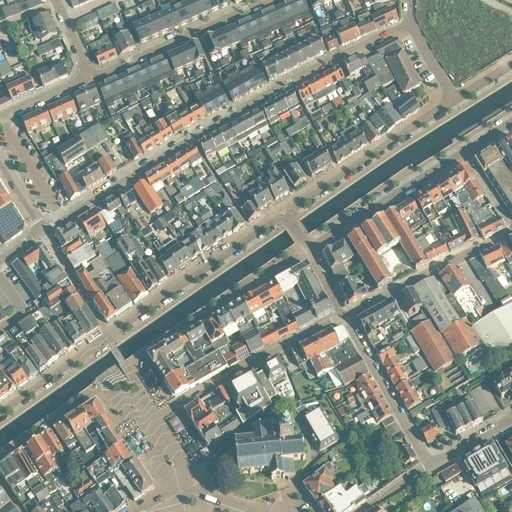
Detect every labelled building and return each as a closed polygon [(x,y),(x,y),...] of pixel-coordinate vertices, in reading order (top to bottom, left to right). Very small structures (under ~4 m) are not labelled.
[(29,11),(42,6),(40,0),(34,0),(26,3),(27,5),(29,11)] [(69,0),(73,9),(79,6),(76,0),(69,0)] [(204,0),(195,0),(193,1),(200,18),(210,13),(204,0)] [(216,0),(204,0),(210,13),(219,9),(219,10),(220,9),(216,0)] [(228,0),(216,0),(220,9),(222,9),(222,8),(230,4),(228,0)] [(303,0),(295,0),(290,2),(299,22),(304,19),(305,22),(312,19),(303,0)] [(308,0),(313,10),(323,5),(320,0),(308,0)] [(511,20),(470,0),(466,0),(424,26),(459,81),(511,48),(511,20)] [(193,1),(183,6),(190,22),(200,18),(193,1)] [(290,2),(279,8),(289,30),(290,29),(295,27),(294,24),(299,22),(290,2)] [(12,18),(21,14),(29,11),(27,5),(26,3),(19,6),(10,10),(9,10),(10,12),(12,18)] [(109,19),(110,18),(119,14),(115,4),(104,9),(109,19)] [(183,6),(173,10),(180,27),(190,22),(183,6)] [(6,20),(12,18),(10,12),(9,10),(10,10),(9,7),(2,10),(6,20)] [(279,8),(267,13),(276,32),(281,30),(282,33),(283,32),(287,30),(289,30),(279,8)] [(101,22),(109,19),(104,9),(96,13),(101,22)] [(387,26),(398,21),(393,9),(381,14),(387,26)] [(173,10),(163,14),(170,31),(180,27),(173,10)] [(360,39),(375,32),(370,19),(369,15),(367,10),(359,13),(361,18),(358,19),(360,26),(355,28),(360,39)] [(95,27),(101,25),(96,13),(90,16),(95,27)] [(267,13),(256,18),(265,40),(272,37),(270,34),(276,32),(267,13)] [(163,14),(153,19),(160,35),(170,31),(163,14)] [(375,32),(387,26),(381,14),(370,19),(375,32)] [(52,26),(48,16),(34,22),(32,19),(27,22),(29,27),(29,29),(31,34),(33,34),(37,33),(52,26)] [(89,30),(95,27),(90,16),(84,19),(89,30)] [(256,18),(244,23),(253,42),(258,40),(259,43),(265,40),(256,18)] [(83,32),(89,30),(84,19),(78,21),(83,32)] [(153,19),(143,23),(150,40),(160,35),(153,19)] [(350,27),(347,20),(345,21),(346,23),(344,24),(346,29),(347,28),(349,33),(348,33),(351,42),(360,39),(355,28),(354,26),(354,25),(350,27)] [(346,29),(344,24),(346,23),(345,21),(339,23),(342,29),(339,30),(337,25),(332,27),(333,29),(335,34),(337,33),(342,46),(351,42),(348,33),(349,33),(347,28),(346,29)] [(124,22),(119,24),(124,35),(121,37),(124,43),(125,42),(129,52),(136,49),(135,47),(134,45),(132,40),(129,33),(124,22)] [(143,23),(133,28),(140,44),(150,40),(143,23)] [(244,23),(232,28),(239,45),(242,50),(249,47),(247,44),(253,42),(244,23)] [(42,43),(57,36),(52,26),(37,33),(42,43)] [(329,52),(338,48),(329,27),(320,31),(329,52)] [(232,28),(222,33),(229,49),(239,45),(232,28)] [(117,38),(115,32),(111,34),(114,40),(121,56),(129,52),(125,42),(124,43),(121,37),(117,38)] [(213,36),(212,36),(220,53),(229,49),(222,33),(213,36)] [(99,66),(108,62),(117,57),(110,42),(107,36),(101,38),(104,45),(92,51),(99,66)] [(211,38),(203,41),(210,58),(220,53),(212,36),(210,37),(211,38)] [(314,59),(326,53),(318,38),(307,44),(314,59)] [(362,56),(378,83),(380,88),(381,87),(382,88),(396,81),(403,95),(420,86),(403,52),(401,48),(396,39),(375,50),(378,56),(366,62),(362,55),(362,56)] [(44,55),(54,51),(50,43),(40,47),(44,55)] [(189,46),(188,47),(195,64),(205,60),(198,43),(190,47),(189,46)] [(303,65),(314,59),(307,44),(295,49),(303,65)] [(187,48),(178,52),(185,68),(195,64),(188,47),(187,48)] [(292,71),(303,65),(295,49),(284,55),(292,71)] [(178,52),(168,56),(176,73),(185,68),(178,52)] [(280,76),(292,71),(284,55),(273,61),(280,76)] [(168,56),(156,62),(165,81),(170,79),(171,82),(174,80),(178,79),(178,78),(176,73),(168,56)] [(378,83),(362,56),(356,59),(355,58),(343,65),(349,77),(362,71),(367,79),(362,82),(369,93),(369,94),(370,94),(376,90),(374,85),(378,83)] [(56,82),(68,77),(61,61),(48,66),(56,82)] [(269,82),(272,81),(280,76),(273,61),(261,67),(269,82)] [(0,73),(2,78),(12,74),(7,62),(0,64),(0,73)] [(156,62),(145,67),(155,89),(158,87),(161,86),(160,83),(165,81),(156,62)] [(255,63),(248,66),(250,69),(245,72),(255,90),(267,84),(255,63)] [(44,88),(56,82),(48,66),(44,68),(45,71),(38,74),(44,88)] [(145,67),(133,72),(142,91),(147,89),(148,92),(151,90),(155,89),(145,67)] [(347,84),(344,79),(338,68),(327,74),(333,85),(338,83),(345,95),(351,92),(349,89),(350,89),(347,84)] [(133,72),(122,77),(131,99),(135,98),(135,97),(138,96),(137,93),(142,91),(133,72)] [(255,90),(245,72),(240,75),(238,72),(232,75),(244,96),(255,90)] [(12,102),(36,91),(34,87),(29,78),(28,74),(21,77),(8,82),(11,88),(6,90),(9,96),(12,102)] [(326,97),(336,91),(333,85),(327,74),(317,79),(326,97)] [(359,74),(353,76),(355,82),(362,79),(359,74)] [(232,75),(226,79),(228,81),(222,84),(232,103),(244,96),(232,75)] [(122,77),(110,82),(119,101),(124,99),(125,102),(128,101),(131,99),(122,77)] [(317,102),(326,97),(317,79),(307,85),(317,102)] [(110,82),(98,87),(108,109),(115,106),(114,103),(119,101),(110,82)] [(305,109),(316,103),(317,102),(307,85),(296,91),(305,109)] [(212,86),(205,90),(207,93),(217,111),(229,105),(219,86),(213,89),(212,86)] [(91,108),(101,103),(98,97),(94,88),(84,93),(91,108)] [(376,90),(370,94),(375,101),(395,128),(404,121),(393,107),(392,107),(391,108),(390,106),(387,108),(379,98),(378,99),(374,92),(377,90),(376,90)] [(386,96),(392,107),(393,107),(404,121),(419,109),(408,95),(402,100),(395,90),(386,96)] [(170,101),(176,98),(173,91),(166,95),(170,101)] [(201,92),(194,96),(200,107),(206,117),(217,111),(207,93),(202,95),(201,92)] [(81,112),(91,108),(84,93),(74,97),(78,106),(81,112)] [(161,93),(151,98),(153,102),(163,98),(161,93)] [(290,113),(291,112),(300,107),(292,93),(282,98),(290,113)] [(369,94),(369,93),(358,101),(361,104),(358,106),(364,114),(371,123),(380,138),(380,137),(385,134),(386,134),(386,135),(395,128),(375,101),(370,94),(369,94)] [(328,103),(336,99),(333,95),(325,99),(328,103)] [(0,107),(12,102),(9,96),(0,100),(0,107)] [(349,105),(357,100),(354,96),(346,100),(349,105)] [(344,105),(341,99),(340,97),(331,102),(336,110),(344,105)] [(280,120),(281,120),(280,118),(290,113),(282,98),(272,104),(280,120)] [(66,121),(70,119),(69,116),(77,113),(71,99),(59,104),(66,121)] [(347,112),(358,106),(361,104),(358,101),(357,100),(349,105),(344,108),(347,112)] [(66,121),(59,104),(47,109),(53,123),(61,120),(62,123),(66,121)] [(270,125),(280,120),(272,104),(261,110),(270,125)] [(325,115),(334,111),(330,104),(322,109),(325,115)] [(168,111),(162,114),(166,120),(165,120),(174,135),(184,130),(177,118),(175,114),(176,114),(173,107),(172,106),(166,109),(168,111)] [(206,117),(200,107),(200,108),(191,113),(189,111),(196,123),(206,117)] [(41,132),(45,130),(44,127),(51,124),(45,110),(33,115),(41,132)] [(184,130),(196,123),(189,111),(177,118),(184,130)] [(258,132),(268,127),(266,122),(259,111),(249,116),(258,132)] [(324,116),(321,111),(312,115),(309,111),(307,112),(313,122),(324,116)] [(338,122),(343,119),(339,111),(334,113),(338,122)] [(333,124),(338,122),(334,113),(328,116),(333,124)] [(371,144),(380,138),(371,123),(364,114),(359,117),(365,127),(361,129),(371,144)] [(41,132),(33,115),(21,120),(27,134),(35,131),(36,134),(41,132)] [(248,138),(253,134),(258,132),(249,116),(239,122),(248,138)] [(297,118),(293,120),(298,127),(301,132),(310,126),(305,118),(299,121),(297,118)] [(143,121),(138,124),(140,126),(142,129),(147,126),(143,121)] [(163,142),(173,136),(167,127),(164,122),(154,128),(156,132),(163,142)] [(238,143),(248,138),(239,122),(229,127),(238,143)] [(318,133),(323,130),(318,122),(314,124),(318,133)] [(357,152),(368,145),(355,125),(345,132),(348,138),(357,152)] [(140,137),(144,134),(143,132),(142,129),(140,126),(135,129),(140,137)] [(154,128),(153,126),(143,132),(144,134),(147,138),(148,139),(154,148),(163,142),(156,132),(154,128)] [(87,153),(91,151),(107,141),(99,127),(78,140),(87,153)] [(228,149),(238,143),(229,127),(219,133),(228,149)] [(81,137),(86,134),(83,129),(78,133),(81,137)] [(134,160),(142,156),(128,132),(120,136),(134,160)] [(347,158),(357,152),(348,138),(345,132),(340,135),(344,141),(338,145),(347,158)] [(218,155),(228,149),(219,133),(209,138),(215,150),(217,152),(218,155)] [(316,149),(320,146),(315,136),(310,139),(316,149)] [(511,137),(503,143),(511,156),(511,137)] [(215,150),(209,138),(198,144),(206,158),(217,152),(215,150)] [(267,149),(277,143),(275,138),(264,144),(265,146),(266,146),(267,149)] [(144,154),(154,148),(148,139),(138,145),(144,154)] [(292,153),(297,150),(290,139),(284,142),(292,153)] [(65,168),(80,158),(87,153),(78,140),(68,146),(64,149),(63,149),(58,152),(57,153),(65,168)] [(286,157),(292,153),(284,142),(279,146),(286,157)] [(511,156),(503,143),(495,149),(507,166),(511,173),(511,156)] [(337,164),(347,158),(338,145),(328,151),(337,164)] [(258,156),(261,154),(268,150),(267,149),(266,146),(265,146),(255,151),(255,152),(258,156)] [(191,168),(193,166),(202,161),(193,147),(183,154),(190,165),(191,168)] [(511,173),(507,166),(495,149),(475,161),(484,174),(508,209),(507,210),(511,216),(511,173)] [(268,150),(261,154),(265,159),(265,161),(270,167),(277,163),(273,157),(269,150),(268,150)] [(45,160),(50,157),(46,151),(42,154),(45,160)] [(251,160),(258,156),(255,152),(255,151),(248,155),(251,160)] [(321,172),(332,165),(323,152),(312,158),(321,172)] [(65,168),(57,153),(52,156),(52,155),(50,157),(45,160),(44,161),(57,181),(59,180),(71,201),(79,196),(69,178),(68,175),(69,174),(65,168)] [(181,171),(190,165),(183,154),(173,159),(181,171)] [(237,166),(247,160),(243,154),(234,159),(237,166)] [(106,178),(117,172),(108,158),(98,164),(106,178)] [(311,178),(321,172),(312,158),(303,165),(311,178)] [(182,173),(181,171),(173,159),(163,166),(171,178),(171,177),(175,175),(176,177),(182,173)] [(227,171),(235,167),(232,162),(227,165),(225,167),(227,171)] [(82,175),(79,177),(82,182),(87,191),(104,180),(98,171),(96,167),(90,171),(87,166),(79,171),(82,175)] [(171,178),(163,166),(154,172),(162,183),(165,181),(169,186),(174,183),(171,177),(171,178)] [(290,171),(287,166),(282,169),(294,189),(306,181),(296,166),(290,171)] [(482,210),(476,201),(485,196),(466,166),(453,174),(463,189),(472,204),(478,213),(487,208),(486,207),(482,210)] [(218,177),(227,171),(225,167),(215,173),(218,177)] [(247,192),(245,189),(233,170),(219,178),(225,186),(231,182),(232,185),(234,184),(239,192),(241,191),(243,195),(247,192)] [(275,201),(289,193),(274,170),(267,175),(272,182),(265,186),(270,193),(275,201)] [(155,194),(164,188),(162,183),(154,172),(144,178),(146,181),(152,189),(155,194)] [(478,213),(472,204),(463,189),(453,174),(444,180),(455,198),(458,203),(462,209),(463,209),(470,218),(478,213)] [(205,189),(207,188),(215,182),(212,177),(202,184),(205,189)] [(196,195),(205,189),(202,184),(198,178),(189,184),(193,190),(195,194),(196,195)] [(259,212),(272,203),(267,194),(270,193),(265,186),(261,179),(245,189),(247,192),(249,196),(252,200),(259,212)] [(449,202),(455,198),(444,180),(434,187),(443,202),(448,199),(449,202)] [(133,189),(150,215),(163,207),(162,205),(155,194),(152,189),(146,181),(133,189)] [(217,184),(213,187),(218,194),(222,192),(217,184)] [(24,224),(12,204),(0,186),(0,237),(5,244),(22,233),(22,232),(23,224),(24,224)] [(438,217),(447,212),(443,202),(434,187),(422,194),(438,217)] [(131,210),(130,207),(135,204),(136,203),(132,197),(127,189),(116,195),(122,204),(124,208),(124,207),(127,212),(131,210)] [(186,200),(195,194),(193,190),(183,197),(186,200)] [(186,200),(183,197),(182,194),(175,199),(178,205),(186,200)] [(422,194),(413,200),(418,208),(429,225),(430,227),(440,221),(438,217),(422,194)] [(122,209),(120,205),(115,197),(103,204),(110,214),(117,210),(122,218),(128,214),(127,212),(124,207),(124,208),(122,209)] [(227,199),(222,202),(227,209),(220,214),(223,218),(222,219),(232,232),(233,234),(245,226),(232,208),(227,199)] [(249,223),(261,215),(259,212),(252,200),(239,208),(249,223)] [(168,215),(175,211),(168,201),(162,205),(163,207),(168,215)] [(409,234),(425,224),(410,201),(395,211),(409,234)] [(458,212),(462,209),(458,203),(454,205),(458,212)] [(484,240),(495,234),(486,218),(491,216),(487,208),(478,213),(470,218),(471,219),(484,240)] [(89,238),(106,228),(95,210),(78,221),(87,235),(89,238)] [(208,220),(212,217),(207,210),(202,213),(208,220)] [(409,234),(395,211),(383,219),(412,275),(417,272),(416,270),(428,264),(415,245),(410,237),(410,236),(409,234)] [(204,223),(208,220),(202,213),(198,216),(204,223)] [(478,239),(465,215),(462,213),(452,219),(457,228),(461,235),(466,245),(478,239)] [(494,221),(491,216),(486,218),(495,234),(506,229),(499,218),(494,221)] [(173,234),(162,219),(153,225),(159,234),(164,231),(168,237),(173,234)] [(221,240),(232,232),(222,219),(212,226),(221,240)] [(395,283),(412,275),(383,219),(367,229),(395,283)] [(451,231),(457,228),(452,219),(446,222),(451,231)] [(118,220),(108,226),(114,237),(124,230),(118,220)] [(61,251),(87,235),(78,221),(54,236),(63,249),(61,250),(61,251)] [(139,222),(135,225),(140,233),(149,227),(146,222),(145,222),(141,225),(139,222)] [(211,247),(221,240),(212,226),(209,222),(198,229),(201,233),(211,247)] [(187,235),(192,231),(187,224),(181,227),(187,235)] [(410,236),(410,237),(415,245),(434,233),(430,227),(429,225),(410,236)] [(143,237),(147,235),(146,234),(147,233),(152,230),(149,227),(140,233),(143,237)] [(183,238),(187,235),(181,227),(178,230),(183,238)] [(395,283),(367,229),(347,241),(378,290),(392,283),(393,284),(395,283)] [(444,236),(441,238),(443,241),(444,244),(446,244),(450,253),(466,245),(461,235),(458,230),(452,234),(454,239),(450,241),(449,237),(447,233),(443,235),(444,236)] [(200,254),(211,247),(201,233),(190,241),(200,254)] [(428,264),(448,254),(434,233),(415,245),(428,264)] [(67,260),(93,244),(92,243),(89,238),(87,235),(61,251),(67,260)] [(144,265),(141,261),(131,242),(131,243),(127,237),(116,244),(118,247),(121,252),(148,295),(158,287),(144,265)] [(95,248),(100,245),(97,240),(92,243),(93,244),(95,248)] [(175,240),(163,248),(168,256),(178,270),(190,261),(180,246),(179,247),(175,240)] [(200,254),(190,241),(182,247),(181,246),(180,246),(190,261),(200,254)] [(112,251),(106,242),(100,245),(95,248),(99,255),(101,259),(97,261),(96,261),(91,265),(95,273),(93,274),(90,270),(85,273),(89,278),(95,287),(103,297),(116,317),(132,306),(126,298),(121,290),(107,270),(110,268),(106,262),(121,252),(118,247),(112,251)] [(131,242),(141,261),(146,259),(138,244),(133,246),(131,242)] [(168,277),(178,270),(168,256),(163,248),(158,242),(154,245),(163,258),(159,261),(160,262),(159,263),(168,277)] [(509,265),(511,263),(511,249),(508,242),(500,246),(509,265)] [(348,251),(343,243),(332,250),(340,266),(342,266),(343,269),(345,269),(350,265),(348,261),(354,258),(349,250),(348,251)] [(97,261),(101,259),(99,255),(95,248),(93,244),(67,260),(74,271),(81,283),(94,304),(102,317),(107,324),(110,322),(116,317),(103,297),(95,287),(89,278),(85,273),(83,269),(91,265),(96,261),(97,261)] [(48,275),(58,269),(43,247),(40,246),(32,251),(38,260),(36,261),(38,263),(34,265),(37,271),(36,272),(38,275),(40,278),(47,273),(48,275)] [(493,272),(491,268),(492,268),(505,262),(497,247),(480,255),(480,256),(483,261),(485,267),(487,270),(488,272),(492,277),(495,281),(497,280),(498,279),(494,271),(493,272)] [(340,266),(332,250),(322,256),(338,285),(350,279),(345,269),(343,269),(342,266),(340,266)] [(32,274),(34,278),(38,275),(36,272),(37,271),(34,265),(38,263),(36,261),(38,260),(32,251),(21,259),(21,258),(21,259),(32,275),(32,274)] [(134,305),(148,295),(121,252),(106,262),(110,268),(117,280),(124,291),(129,297),(134,305)] [(483,261),(480,256),(469,261),(472,266),(483,261)] [(32,275),(21,259),(11,266),(36,301),(47,295),(39,285),(34,278),(32,274),(32,275)] [(167,280),(166,278),(165,278),(154,259),(148,263),(146,259),(141,261),(144,265),(158,287),(167,280)] [(472,266),(475,272),(485,267),(483,261),(472,266)] [(299,330),(332,313),(307,265),(276,283),(287,305),(287,306),(299,330)] [(457,267),(439,277),(472,329),(482,323),(476,313),(483,309),(462,277),(463,276),(457,267)] [(475,272),(479,277),(488,272),(487,270),(485,267),(475,272)] [(43,283),(39,285),(47,295),(48,294),(53,291),(67,282),(58,269),(48,275),(47,273),(40,278),(43,283)] [(488,272),(479,277),(482,283),(484,282),(492,277),(488,272)] [(472,329),(439,277),(413,289),(423,306),(425,310),(432,321),(442,337),(443,336),(457,361),(460,359),(482,346),(472,329)] [(492,277),(484,282),(487,286),(495,281),(492,277)] [(497,280),(487,286),(490,291),(500,285),(497,280)] [(47,295),(40,300),(42,303),(47,300),(49,305),(57,300),(61,297),(72,289),(67,282),(53,291),(48,294),(47,295)] [(354,286),(351,282),(339,287),(348,305),(367,296),(363,288),(361,284),(359,285),(354,286)] [(299,330),(287,306),(287,305),(276,283),(266,289),(277,310),(278,310),(285,326),(289,335),(299,330)] [(500,285),(490,291),(493,296),(504,290),(500,285)] [(72,289),(61,297),(65,305),(66,305),(78,298),(72,289)] [(277,310),(266,289),(255,295),(263,311),(264,311),(269,308),(273,312),(277,310)] [(423,306),(413,289),(411,290),(400,296),(404,305),(409,314),(414,311),(415,314),(420,311),(418,309),(423,306)] [(504,290),(493,296),(496,302),(507,295),(504,290)] [(263,348),(279,340),(263,311),(255,295),(244,301),(252,323),(254,325),(256,331),(263,348)] [(496,302),(499,306),(501,305),(510,299),(507,295),(496,302)] [(74,317),(85,310),(78,298),(66,305),(65,305),(74,317)] [(501,305),(504,310),(511,305),(511,302),(510,299),(501,305)] [(49,305),(47,306),(50,311),(60,305),(57,300),(49,305)] [(388,322),(400,315),(391,300),(380,307),(388,322)] [(251,355),(263,348),(256,331),(254,325),(252,323),(244,301),(227,311),(235,326),(242,338),(246,346),(251,355)] [(70,320),(66,314),(60,305),(50,311),(75,348),(86,340),(72,319),(70,320)] [(482,323),(472,329),(482,346),(492,363),(494,366),(495,365),(511,355),(511,305),(504,310),(489,319),(482,323)] [(75,348),(50,311),(47,306),(39,311),(68,353),(75,348)] [(391,327),(388,322),(380,307),(369,313),(377,328),(383,325),(386,330),(391,327)] [(74,317),(72,319),(86,340),(98,331),(99,331),(85,310),(74,317)] [(432,321),(425,310),(421,312),(422,315),(412,321),(417,330),(429,323),(432,321)] [(58,360),(68,353),(39,311),(39,312),(30,318),(38,328),(36,330),(58,360)] [(223,333),(235,326),(227,311),(215,318),(223,333)] [(274,331),(264,311),(263,311),(279,340),(289,335),(285,326),(274,331)] [(367,339),(376,335),(373,330),(377,328),(369,313),(357,320),(367,339)] [(48,367),(58,360),(36,330),(38,328),(30,318),(18,327),(24,335),(48,367)] [(223,333),(215,318),(200,326),(212,347),(216,355),(220,353),(222,357),(228,368),(238,362),(232,352),(231,349),(226,340),(223,333)] [(435,374),(456,361),(442,337),(432,321),(429,323),(417,330),(411,334),(435,374)] [(39,373),(48,367),(24,335),(18,327),(18,326),(9,333),(39,373)] [(202,353),(212,347),(200,326),(185,335),(196,355),(201,352),(202,353)] [(335,369),(358,356),(342,328),(331,331),(291,352),(299,367),(309,362),(312,369),(313,369),(317,378),(335,369)] [(399,340),(404,338),(400,331),(395,334),(399,340)] [(7,363),(0,355),(5,351),(15,344),(7,334),(0,339),(0,368),(18,389),(28,382),(11,360),(7,363)] [(395,343),(399,340),(395,334),(391,336),(395,343)] [(196,355),(185,335),(177,340),(195,366),(216,355),(212,347),(202,353),(201,352),(196,355)] [(195,366),(177,340),(165,346),(147,357),(154,368),(155,367),(165,383),(195,366)] [(375,353),(388,346),(385,340),(372,347),(375,353)] [(242,343),(231,349),(232,352),(238,362),(249,356),(244,347),(242,343)] [(28,382),(38,375),(21,352),(15,344),(5,351),(11,360),(28,382)] [(412,349),(411,349),(415,355),(420,352),(416,347),(412,349)] [(385,350),(376,355),(383,366),(396,359),(396,358),(390,348),(385,350)] [(175,398),(228,368),(222,357),(220,353),(216,355),(195,366),(165,383),(175,398)] [(396,359),(383,366),(389,377),(402,369),(398,363),(406,359),(403,354),(396,358),(396,359)] [(344,387),(359,379),(368,374),(358,356),(335,369),(344,387)] [(422,358),(416,361),(422,371),(427,368),(422,358)] [(243,378),(226,387),(231,396),(237,406),(240,412),(236,414),(235,413),(241,425),(243,427),(263,414),(269,410),(273,408),(269,403),(277,399),(280,404),(295,397),(293,393),(290,384),(290,383),(286,374),(283,367),(278,359),(272,362),(261,368),(243,378)] [(499,386),(495,388),(496,390),(501,399),(506,396),(508,400),(511,397),(511,367),(507,371),(510,375),(502,379),(502,380),(497,383),(499,386)] [(1,400),(18,389),(0,368),(0,401),(2,401),(1,400)] [(394,387),(403,382),(407,379),(402,369),(389,377),(394,387)] [(495,375),(488,380),(490,383),(497,379),(495,375)] [(360,395),(375,386),(369,376),(354,384),(360,395)] [(402,401),(415,393),(409,382),(396,390),(402,401)] [(360,395),(355,397),(361,407),(365,405),(380,396),(375,386),(360,395)] [(222,389),(216,393),(204,399),(184,412),(193,425),(210,413),(211,414),(229,403),(230,403),(222,389)] [(408,411),(416,406),(421,404),(415,393),(402,401),(408,411)] [(359,422),(371,415),(386,407),(380,396),(365,405),(369,411),(357,418),(359,422)] [(473,427),(482,422),(468,397),(460,401),(463,408),(473,427)] [(422,405),(422,406),(425,410),(433,405),(430,401),(422,405)] [(465,431),(473,427),(463,408),(460,401),(452,405),(465,431)] [(92,429),(107,419),(96,402),(80,412),(92,429)] [(217,424),(235,413),(229,403),(211,414),(210,413),(193,425),(200,436),(217,424)] [(320,407),(318,404),(304,408),(302,405),(301,406),(301,408),(296,411),(300,419),(299,420),(320,453),(341,440),(321,407),(320,407)] [(452,405),(444,409),(448,416),(446,416),(451,426),(455,435),(465,431),(452,405)] [(371,415),(359,422),(361,426),(367,423),(373,419),(377,425),(381,423),(392,417),(386,407),(371,415)] [(436,422),(442,419),(436,408),(431,412),(436,422)] [(99,439),(92,429),(80,412),(64,423),(74,438),(74,437),(78,443),(77,443),(86,455),(89,459),(93,467),(100,461),(99,453),(92,443),(99,439)] [(241,425),(235,413),(217,424),(200,436),(207,447),(221,438),(241,425)] [(381,423),(385,429),(395,423),(392,417),(381,423)] [(99,439),(114,430),(107,419),(92,429),(99,439)] [(74,438),(64,423),(54,430),(60,438),(68,450),(68,449),(84,472),(82,474),(83,475),(87,473),(91,469),(93,467),(89,459),(86,455),(77,443),(78,443),(74,437),(74,438)] [(152,426),(159,442),(168,439),(161,423),(152,426)] [(385,429),(387,433),(398,427),(395,423),(385,429)] [(278,426),(278,425),(277,425),(277,426),(267,428),(267,426),(265,426),(266,428),(254,429),(254,428),(253,428),(253,429),(251,429),(252,431),(253,431),(254,438),(248,439),(248,437),(246,437),(246,439),(236,440),(236,439),(234,439),(235,440),(233,440),(233,442),(235,441),(236,448),(234,449),(234,451),(236,450),(237,465),(235,465),(235,467),(237,466),(238,474),(237,474),(237,475),(238,475),(238,476),(240,476),(240,475),(250,474),(250,475),(251,475),(251,473),(260,472),(260,474),(262,474),(262,472),(270,471),(271,477),(270,478),(270,479),(271,479),(271,480),(273,480),(273,479),(282,477),(283,479),(284,479),(284,477),(287,477),(288,481),(291,480),(290,479),(294,479),(294,476),(295,476),(293,460),(303,459),(303,461),(304,461),(304,459),(306,459),(305,458),(304,458),(302,442),(304,442),(303,441),(302,441),(302,439),(300,440),(301,441),(294,442),(292,428),(279,430),(278,428),(280,428),(279,426),(278,426)] [(428,429),(426,425),(418,430),(426,444),(440,437),(433,426),(428,429)] [(400,432),(398,427),(387,433),(390,438),(400,432)] [(100,461),(103,458),(109,455),(123,445),(114,430),(99,439),(92,443),(99,453),(100,461)] [(64,465),(58,455),(63,451),(56,441),(51,432),(40,439),(51,456),(59,469),(64,465)] [(390,444),(394,441),(403,436),(400,432),(390,438),(387,439),(390,444)] [(40,439),(27,448),(33,457),(36,463),(35,464),(44,478),(48,475),(56,488),(61,485),(58,481),(59,480),(53,472),(58,470),(59,469),(51,456),(40,439)] [(91,469),(87,473),(94,484),(96,487),(109,478),(114,473),(114,474),(121,469),(121,468),(134,459),(133,459),(123,445),(109,455),(103,458),(100,461),(93,467),(91,469)] [(402,449),(400,445),(393,449),(395,452),(399,459),(400,461),(402,461),(404,466),(416,459),(408,446),(402,449)] [(472,456),(461,462),(476,488),(506,471),(491,445),(480,451),(477,452),(478,453),(475,455),(474,454),(472,455),(472,456)] [(33,457),(27,448),(26,449),(25,450),(23,452),(22,451),(11,459),(10,459),(25,483),(32,493),(40,504),(50,497),(49,496),(57,490),(48,475),(44,478),(35,464),(36,463),(33,457)] [(331,460),(338,455),(335,450),(327,455),(331,460)] [(394,465),(400,461),(399,459),(395,452),(389,455),(394,465)] [(0,467),(0,475),(12,492),(14,494),(13,494),(16,498),(19,502),(32,493),(25,483),(10,459),(4,465),(0,467)] [(148,480),(139,467),(134,459),(121,468),(121,469),(114,474),(114,473),(109,478),(115,474),(125,488),(126,487),(135,499),(134,501),(154,488),(148,480)] [(334,467),(331,464),(329,465),(328,464),(323,468),(314,474),(316,477),(311,480),(304,486),(317,504),(335,492),(329,484),(333,482),(327,473),(332,469),(334,467)] [(394,468),(399,475),(404,471),(399,464),(394,468)] [(445,483),(461,474),(455,465),(454,466),(438,475),(437,475),(437,476),(438,475),(440,474),(445,483)] [(83,475),(82,474),(80,471),(76,473),(84,485),(73,492),(77,500),(96,487),(94,484),(87,473),(83,475)] [(109,478),(96,487),(110,506),(113,511),(119,511),(126,507),(128,506),(128,505),(122,497),(109,478)] [(366,489),(329,511),(350,511),(366,502),(363,497),(369,493),(372,490),(370,487),(369,484),(365,487),(366,489)] [(322,511),(329,511),(366,489),(365,487),(364,485),(356,491),(354,487),(349,491),(346,486),(336,493),(335,492),(317,504),(322,511)] [(113,511),(110,506),(96,487),(77,500),(79,502),(81,504),(83,502),(86,508),(88,506),(92,511),(95,510),(95,511),(113,511)] [(0,511),(9,504),(0,491),(0,511)] [(56,511),(57,511),(59,510),(57,509),(52,500),(50,497),(40,504),(32,493),(19,502),(23,508),(26,511),(56,511)] [(57,509),(63,505),(57,497),(52,500),(57,509)] [(488,511),(491,511),(496,509),(490,499),(483,503),(488,511)] [(481,511),(474,501),(459,511),(458,511),(481,511)] [(81,504),(79,502),(70,508),(72,511),(86,511),(81,504)]
